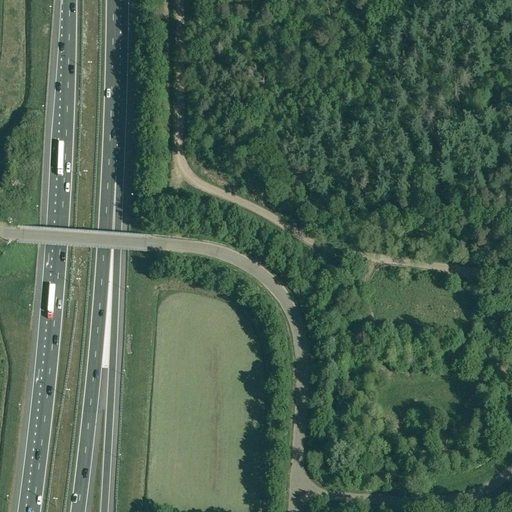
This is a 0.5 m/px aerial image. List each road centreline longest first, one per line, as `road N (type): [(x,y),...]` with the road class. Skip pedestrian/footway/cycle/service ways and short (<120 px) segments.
road 1 (unclassified): [(511,277),(320,246),(195,191),(176,133),(180,0)]
road 2 (motorway): [(68,0),(64,175),(32,511)]
road 3 (unclassified): [(295,497),(300,338),(279,287),(257,267),(202,248),(0,230)]
road 4 (motorway): [(78,511),(108,177)]
road 5 (motorway): [(104,511),(108,177)]
road 6 (unclassified): [(295,497),(450,499),(511,469)]
road 7 (motorway): [(108,177),(113,0)]
road 8 (unknown): [(490,275),(450,308),(424,310),(389,289),(389,258)]
